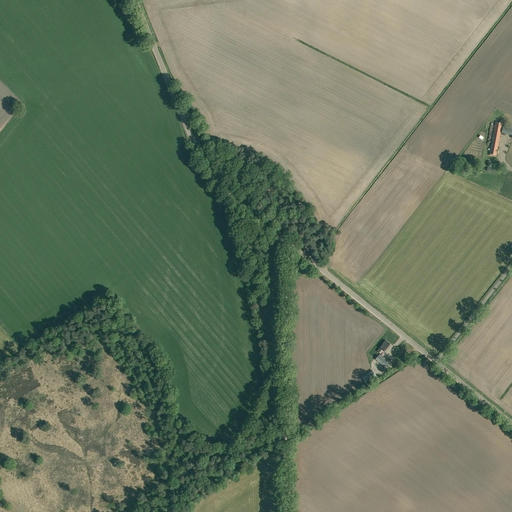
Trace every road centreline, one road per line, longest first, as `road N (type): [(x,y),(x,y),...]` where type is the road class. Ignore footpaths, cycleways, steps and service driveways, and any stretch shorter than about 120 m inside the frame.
road 1 (unclassified): [(436,362),(215,173),(136,0)]
road 2 (unclassified): [(436,362),(511,264)]
